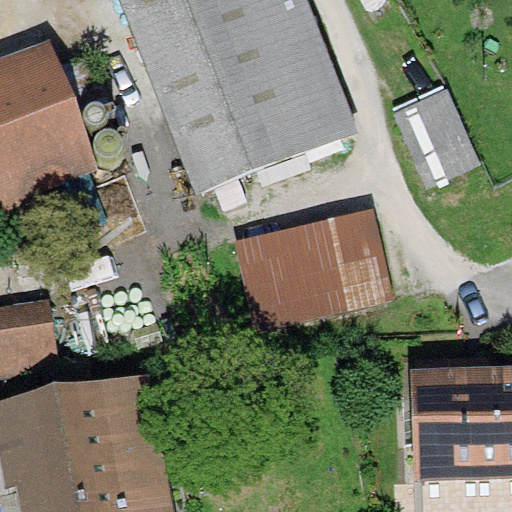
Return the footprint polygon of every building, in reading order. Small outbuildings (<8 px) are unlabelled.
[(301,0),(117,0),(201,200),(358,136),(301,0)] [(46,199),(100,181),(55,51),(0,70),(0,211),(5,210),(12,232),(53,218),(46,199)] [(446,93),(392,116),(424,191),(478,168),(446,93)] [(371,214),(232,244),(252,334),(391,304),(371,214)] [(0,383),(62,373),(51,300),(0,307),(0,383)] [(511,511),(511,369),(479,371),(414,373),(417,487),(397,488),(397,511),(511,511)] [(173,511),(150,383),(0,410),(0,457),(6,492),(17,490),(21,511),(173,511)]
